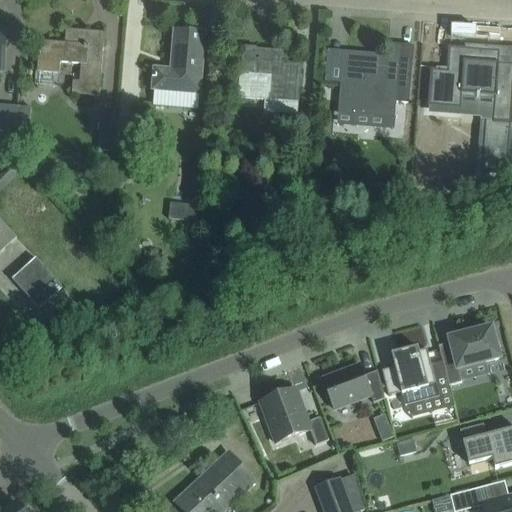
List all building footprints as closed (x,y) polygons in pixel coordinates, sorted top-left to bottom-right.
[(99,97),(104,33),(85,32),(85,34),(76,33),(76,31),(65,30),(64,44),(39,42),(38,62),(37,72),(59,74),(60,64),(81,66),(79,82),(73,82),(71,95),(99,97)] [(199,95),(204,34),(174,31),(171,71),(154,70),(152,91),(199,95)] [(339,103),(338,114),(394,117),(396,99),(404,100),(409,47),(401,46),(388,45),(387,57),(344,52),(339,103)] [(297,116),(301,66),(283,64),(284,52),(242,49),(240,72),(240,71),(237,99),(264,102),(263,114),(297,116)] [(511,91),(497,90),(500,53),(451,49),(447,93),(496,97),(494,121),(486,120),(484,147),(510,149),(511,124),(511,122),(511,117),(511,91)] [(0,134),(13,136),(15,107),(0,106),(0,134)] [(30,109),(15,107),(13,136),(28,137),(30,109)] [(112,153),(115,118),(100,117),(98,151),(112,153)] [(127,154),(129,120),(115,118),(112,153),(127,154)] [(313,161),(315,129),(300,127),(297,159),(313,161)] [(170,204),(168,220),(196,224),(198,208),(170,204)] [(0,252),(15,239),(0,222),(0,252)] [(36,261),(13,282),(41,312),(64,291),(36,261)] [(167,266),(166,286),(182,287),(183,268),(167,266)] [(449,340),(450,344),(438,347),(448,387),(461,384),(457,370),(499,359),(495,345),(499,344),(496,330),(492,331),(491,329),(449,340)] [(395,369),(382,372),(388,397),(401,394),(402,395),(404,405),(438,396),(435,385),(426,350),(419,352),(418,348),(399,353),(391,355),(395,369)] [(334,411),(370,397),(373,404),(385,400),(377,372),(364,377),(360,366),(322,380),(334,411)] [(295,390),(260,404),(275,445),(309,432),(315,447),(328,442),(319,419),(308,423),(295,390)] [(511,465),(511,430),(486,437),(483,426),(460,432),(469,466),(492,460),(495,470),(511,465)] [(393,439),(390,431),(379,435),(382,443),(393,439)] [(412,440),(396,445),(400,458),(416,453),(412,440)] [(203,481),(178,504),(185,511),(222,511),(254,483),(228,454),(201,479),(203,481)] [(351,511),(340,481),(315,490),(323,511),(351,511)] [(511,511),(511,496),(498,500),(495,485),(450,497),(454,511),(456,511),(483,505),(484,511),(511,511)]
